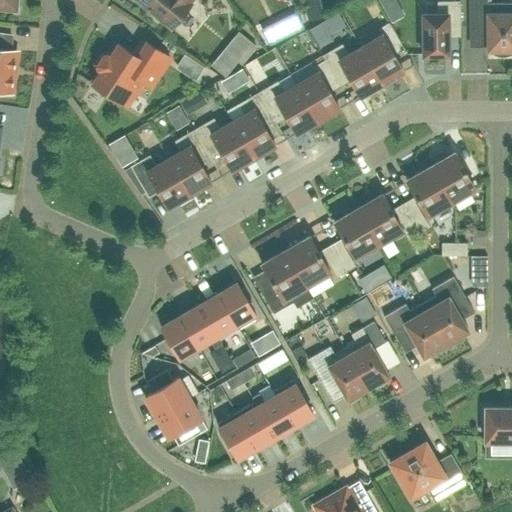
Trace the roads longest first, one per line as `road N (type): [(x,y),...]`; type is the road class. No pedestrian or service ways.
road 1 (residential): [(145,257),(400,116),(499,111)]
road 2 (residential): [(145,257),(34,204),(54,0)]
road 3 (residential): [(216,500),(495,351)]
road 4 (residential): [(216,500),(146,450),(119,401),(119,347),(141,302),(145,257)]
road 5 (residential): [(499,111),(495,351)]
